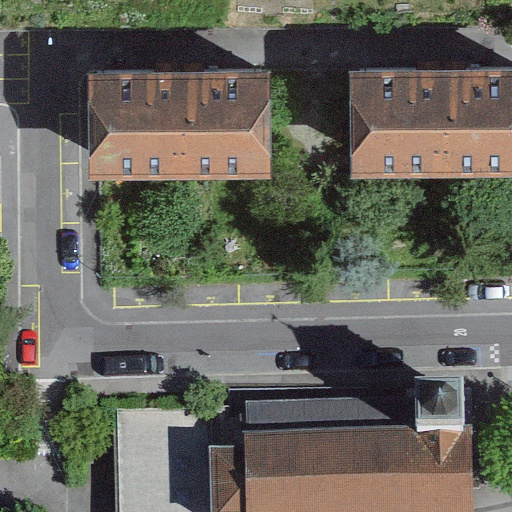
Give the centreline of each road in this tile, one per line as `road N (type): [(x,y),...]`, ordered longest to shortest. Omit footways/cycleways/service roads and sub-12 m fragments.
road 1 (residential): [(48,127),(54,304),(98,352),(511,343)]
road 2 (residential): [(511,48),(47,58),(48,127)]
